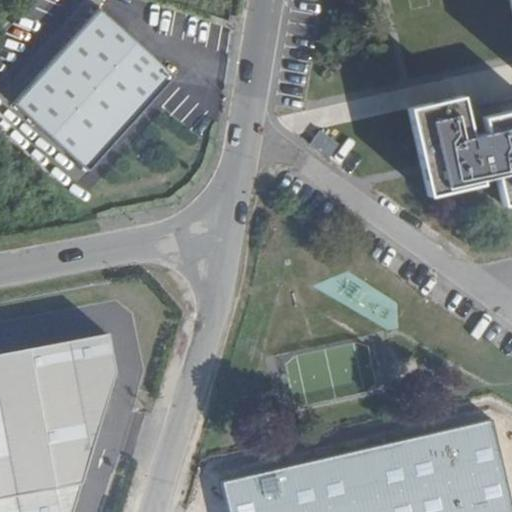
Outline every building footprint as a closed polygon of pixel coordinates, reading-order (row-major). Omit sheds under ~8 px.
[(469,0),(475,15),(507,6),(505,0),(469,0)] [(100,3),(14,97),(86,165),(175,72),(100,3)] [(500,204),(511,200),(511,96),(477,104),(480,119),(463,123),(457,97),(408,108),(427,194),(478,182),(477,179),(493,175),(500,204)] [(106,334),(0,354),(0,511),(69,511),(112,371),(106,334)] [(510,511),(489,418),(219,482),(225,511),(510,511)]
